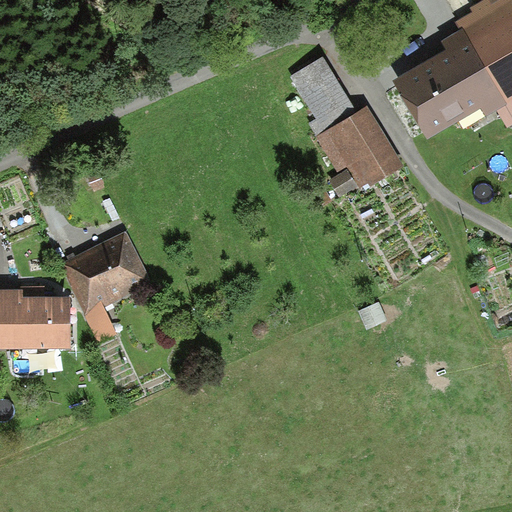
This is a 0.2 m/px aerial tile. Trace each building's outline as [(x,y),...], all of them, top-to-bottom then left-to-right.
[(457,48),(392,84),(421,137),(486,102),(495,117),(511,107),(511,0),(497,0),(446,28),(457,48)] [(323,58),(291,76),(320,128),(353,109),(323,58)] [(393,163),(363,112),(320,137),(336,165),(345,159),(359,183),(393,163)] [(352,186),(344,175),(329,185),(337,197),(352,186)] [(124,233),(58,263),(93,339),(112,331),(98,300),(145,278),(124,233)] [(0,345),(67,347),(68,300),(17,299),(17,291),(0,290),(0,345)]
